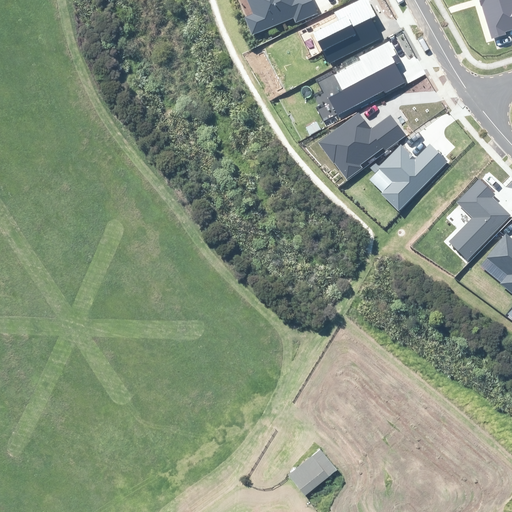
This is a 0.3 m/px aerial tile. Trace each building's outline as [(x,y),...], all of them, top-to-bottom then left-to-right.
[(295,23),(317,14),(311,0),(246,0),(253,14),(244,17),(252,36),(293,19),(295,23)] [(329,64),(381,39),(371,18),(376,16),(368,0),(358,0),(335,12),(339,20),(313,32),(329,64)] [(511,0),(480,0),(492,39),(506,34),(505,32),(511,29),(511,0)] [(385,93),(406,82),(397,66),(402,63),(391,43),(390,44),(389,41),(359,57),(361,61),(335,75),(343,90),(329,98),(338,115),(383,90),(385,93)] [(335,163),(347,179),(362,168),(360,165),(383,148),(385,151),(406,135),(390,114),(371,128),(359,112),(318,142),(334,164),(335,163)] [(399,211),(448,162),(430,144),(415,159),(401,145),(378,167),(393,182),(382,194),(399,211)] [(473,217),(449,241),(468,260),(511,216),(502,206),(493,197),(495,195),(479,180),(457,202),(473,217)] [(511,293),(511,239),(507,235),(488,258),(508,274),(500,283),(511,293)] [(323,447),(290,473),(307,494),(339,468),(323,447)]
